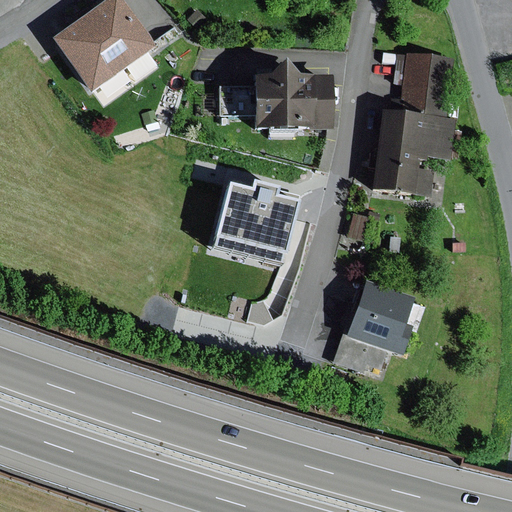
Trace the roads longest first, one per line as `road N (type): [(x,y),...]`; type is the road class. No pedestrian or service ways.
road 1 (motorway): [(479,511),(0,365)]
road 2 (motorway): [(0,426),(254,511)]
road 3 (residential): [(461,0),(511,188)]
